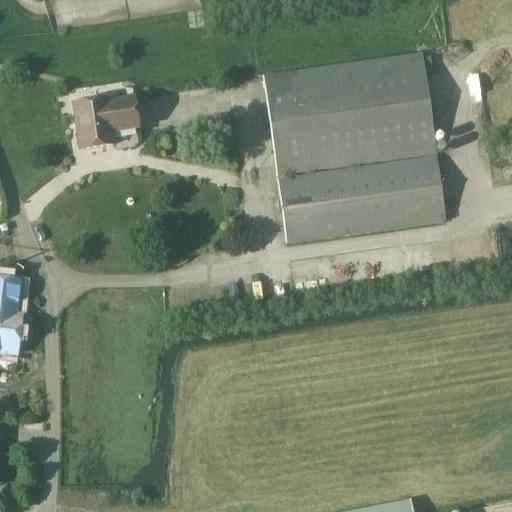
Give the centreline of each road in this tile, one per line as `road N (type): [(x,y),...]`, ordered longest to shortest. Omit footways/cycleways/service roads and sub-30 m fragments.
road 1 (unclassified): [(47,511),(54,437),(49,284),(0,163)]
road 2 (track): [(477,226),(459,79),(511,49)]
